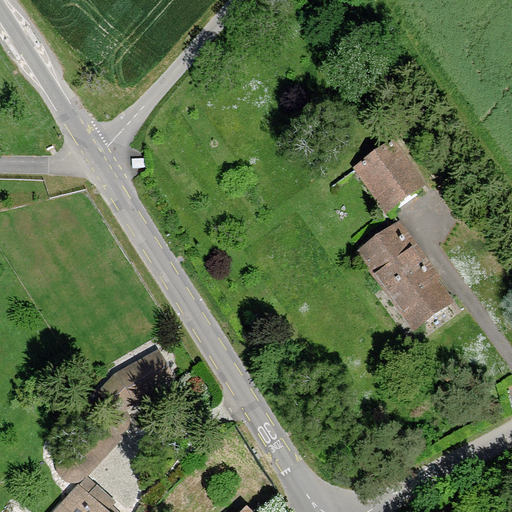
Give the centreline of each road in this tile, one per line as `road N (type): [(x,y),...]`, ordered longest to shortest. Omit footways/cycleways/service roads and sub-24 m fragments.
road 1 (tertiary): [(321,511),(98,158)]
road 2 (unclassified): [(98,158),(237,0)]
road 3 (tertiary): [(98,158),(0,6)]
road 4 (unclassified): [(364,511),(511,434)]
